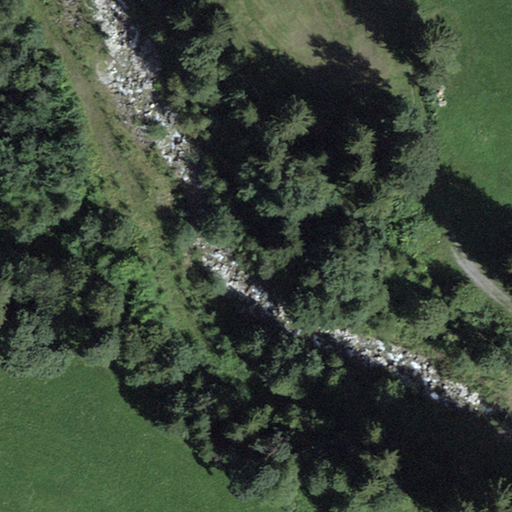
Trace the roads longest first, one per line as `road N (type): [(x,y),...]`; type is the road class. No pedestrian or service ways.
road 1 (track): [(31,0),(138,190),(214,360),(256,387),(408,424),(458,449)]
road 2 (track): [(397,0),(483,379),(469,437),(458,449),(351,480),(329,511)]
